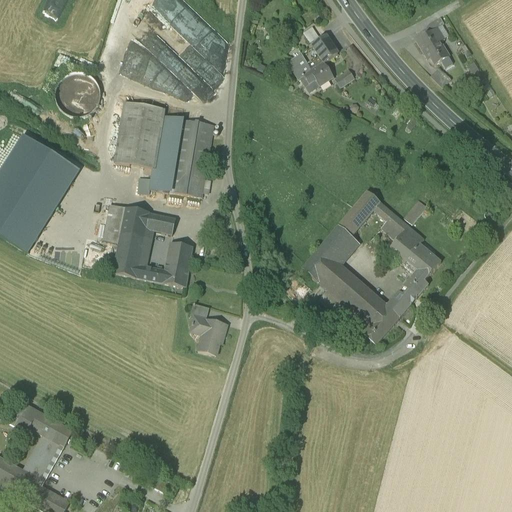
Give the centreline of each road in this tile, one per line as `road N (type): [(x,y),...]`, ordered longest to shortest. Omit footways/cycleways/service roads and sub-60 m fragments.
road 1 (unclassified): [(242,0),(223,160),(250,273),(244,316)]
road 2 (secondary): [(511,171),(435,108),(343,0)]
road 3 (unclassified): [(244,316),(293,329),(366,365),(399,354),(431,316)]
road 4 (unclassified): [(244,316),(191,511)]
